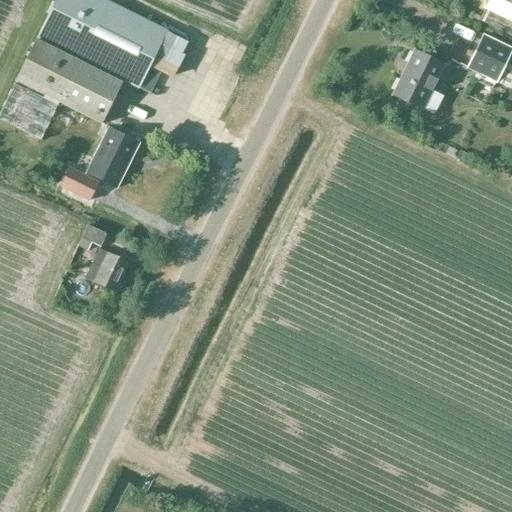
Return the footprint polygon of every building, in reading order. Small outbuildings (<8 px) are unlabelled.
[(166,31),(103,0),(54,0),(0,110),(0,121),(39,141),(58,103),(100,125),(122,81),(149,94),(160,72),(148,66),(166,31)] [(484,10),(479,21),(511,36),(511,0),(489,0),(485,10),(484,10)] [(466,69),(495,83),(496,84),(511,51),(511,49),(483,36),(466,69)] [(414,52),(392,96),(423,110),(444,67),(414,52)] [(108,130),(86,174),(115,189),(137,144),(108,130)] [(89,202),(98,184),(68,168),(59,187),(89,202)] [(86,226),(77,246),(87,251),(90,244),(99,248),(106,235),(86,226)] [(106,255),(98,251),(84,278),(113,292),(127,264),(107,254),(106,255)]
